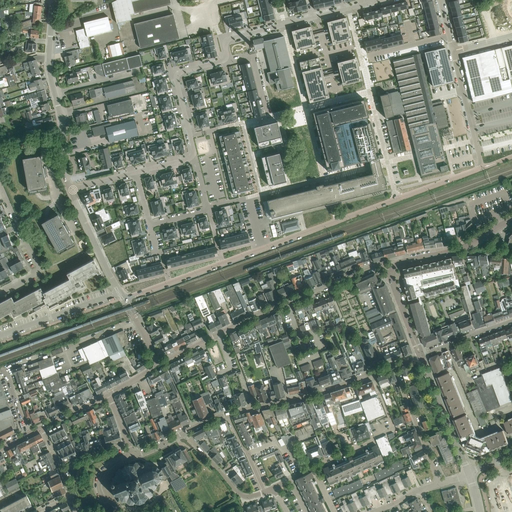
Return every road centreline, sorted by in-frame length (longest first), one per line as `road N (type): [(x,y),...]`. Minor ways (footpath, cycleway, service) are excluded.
road 1 (residential): [(123,299),(396,199)]
road 2 (residential): [(392,267),(372,266),(154,365)]
road 3 (residential): [(228,413),(394,365)]
road 4 (residential): [(323,178),(284,24)]
road 5 (residential): [(62,152),(49,69),(53,0)]
road 6 (residential): [(0,292),(38,272),(0,181)]
road 7 (residential): [(469,473),(421,355)]
road 8 (residential): [(439,484),(394,365)]
road 9 (residential): [(0,335),(119,291)]
road 10 (residential): [(260,194),(242,123),(190,136)]
road 11 (residential): [(452,50),(481,167)]
